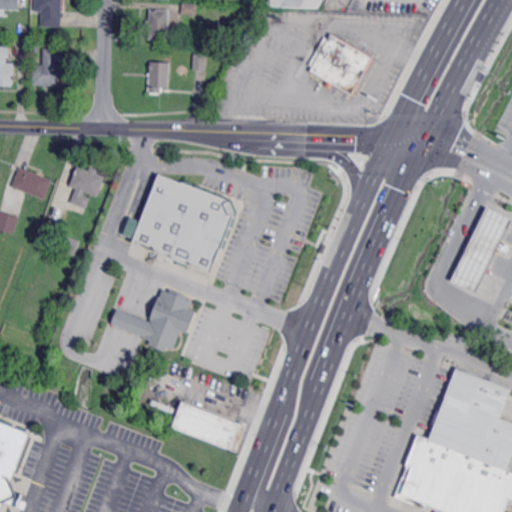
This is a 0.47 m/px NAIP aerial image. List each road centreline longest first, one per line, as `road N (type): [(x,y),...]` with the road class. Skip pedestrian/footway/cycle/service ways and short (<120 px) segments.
road 1 (primary): [(272,511),(379,240),(463,68)]
road 2 (primary): [(408,102),(383,142),(235,511)]
road 3 (residential): [(421,147),(0,123)]
road 4 (residential): [(107,0),(105,127)]
